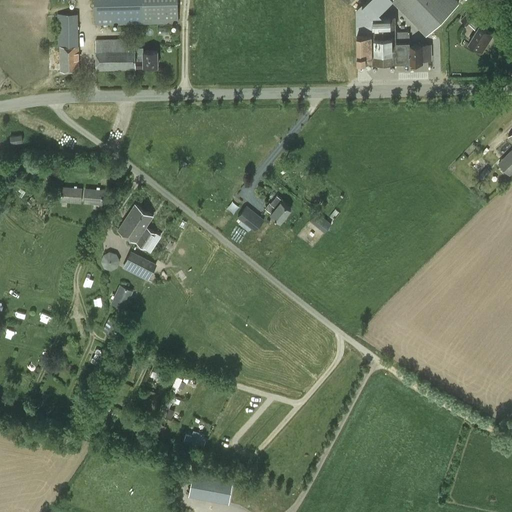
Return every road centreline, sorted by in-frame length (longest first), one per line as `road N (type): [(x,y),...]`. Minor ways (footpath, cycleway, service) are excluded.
road 1 (tertiary): [(52,100),(511,90)]
road 2 (unclassified): [(383,363),(90,138),(52,100)]
road 3 (track): [(511,439),(383,363)]
